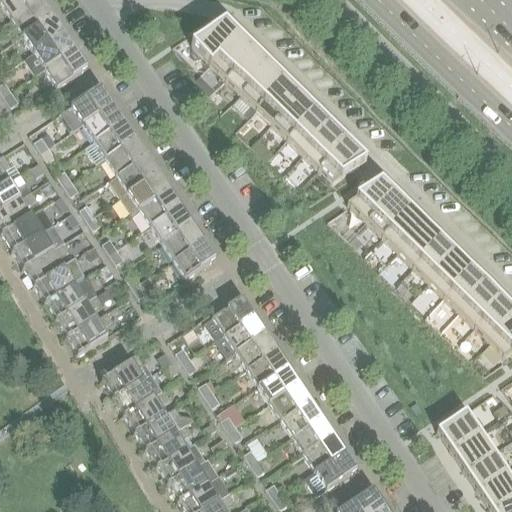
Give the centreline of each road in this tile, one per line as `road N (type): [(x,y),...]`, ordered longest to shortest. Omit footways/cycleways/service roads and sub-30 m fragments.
road 1 (residential): [(433,511),(104,20)]
road 2 (residential): [(148,0),(230,15),(511,293)]
road 3 (unclassified): [(511,181),(331,0)]
road 4 (secondary): [(375,0),(511,130)]
